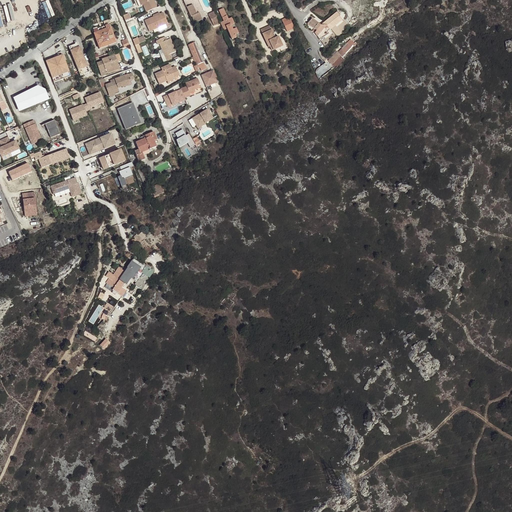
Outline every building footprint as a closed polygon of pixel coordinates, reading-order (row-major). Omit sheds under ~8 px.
[(136,0),(139,6),(143,4),(146,12),(157,8),(153,0),(136,0)] [(186,7),(191,17),(195,15),(197,20),(202,18),(199,13),(197,14),(193,5),(186,7)] [(224,21),(220,23),(224,30),(227,29),(232,39),(236,37),(235,34),(238,33),(236,28),(235,28),(233,29),(231,25),(233,24),(234,24),(231,18),(230,18),(228,19),(224,8),(219,10),(224,21)] [(208,21),(217,17),(214,10),(205,14),(208,21)] [(153,30),(155,33),(169,27),(163,13),(160,14),(159,14),(160,15),(155,18),(154,16),(153,17),(145,20),(150,31),(153,30)] [(328,32),(326,30),(328,28),(330,30),(333,28),(342,20),(339,16),(337,13),(327,21),(324,25),(325,26),(323,28),(321,26),(313,19),(308,25),(317,31),(315,33),(320,37),(323,36),(324,36),(329,33),(328,32)] [(135,17),(125,21),(127,26),(137,22),(135,17)] [(295,28),(289,17),(282,20),(287,32),(295,28)] [(109,25),(93,31),(94,34),(110,28),(109,25)] [(272,51),(283,46),(278,37),(275,38),(270,26),(261,30),(269,47),(270,46),(272,51)] [(110,28),(94,34),(99,48),(116,42),(110,28)] [(164,54),(167,62),(172,59),(170,54),(176,51),(172,44),(172,43),(170,39),(167,40),(165,37),(156,41),(158,44),(159,44),(162,49),(164,54)] [(337,52),(328,60),(332,65),(341,56),(342,57),(355,43),(351,40),(347,44),(348,44),(344,50),(342,49),(338,53),(337,52)] [(69,47),(81,76),(90,72),(78,43),(69,47)] [(194,43),(188,45),(198,68),(205,66),(204,62),(203,63),(194,43)] [(146,45),(142,47),(145,56),(150,54),(146,45)] [(159,51),(164,63),(167,62),(164,54),(162,49),(159,51)] [(46,61),(54,82),(71,76),(63,55),(46,61)] [(102,60),(102,61),(97,63),(101,76),(107,74),(105,70),(118,65),(114,55),(102,60)] [(159,84),(167,81),(168,84),(177,80),(176,77),(179,76),(176,66),(172,68),(170,64),(161,68),(162,71),(155,74),(159,84)] [(120,69),(118,65),(105,70),(107,74),(120,69)] [(214,70),(201,75),(206,88),(219,83),(214,70)] [(111,83),(105,85),(109,97),(115,95),(115,93),(119,92),(118,88),(122,87),(122,88),(132,85),(130,81),(128,74),(110,81),(111,83)] [(186,87),(181,89),(184,99),(203,91),(197,78),(185,84),(186,87)] [(181,89),(163,97),(167,108),(185,101),(184,99),(181,89)] [(20,111),(48,100),(45,92),(44,90),(42,90),(41,90),(33,93),(32,91),(15,98),(20,111)] [(86,103),(82,105),(86,112),(104,106),(99,94),(84,99),(86,103)] [(118,110),(126,129),(141,123),(133,104),(118,110)] [(82,105),(68,110),(73,123),(88,117),(86,112),(82,105)] [(197,115),(192,118),(197,127),(205,122),(205,123),(213,118),(208,109),(200,114),(200,115),(198,116),(197,115)] [(60,134),(54,120),(45,124),(51,138),(60,134)] [(34,124),(32,121),(24,124),(26,128),(25,128),(31,141),(33,140),(34,142),(42,139),(39,133),(37,134),(36,132),(38,131),(35,124),(34,124)] [(190,148),(195,144),(189,134),(186,135),(182,129),(175,134),(179,140),(177,140),(179,147),(187,142),(190,148)] [(158,142),(154,132),(137,139),(139,141),(136,142),(139,150),(135,151),(139,161),(145,159),(143,155),(142,152),(148,150),(157,147),(155,143),(158,142)] [(115,145),(111,134),(85,145),(89,155),(115,145)] [(8,137),(4,139),(12,156),(20,152),(15,142),(10,142),(8,137)] [(0,142),(2,148),(0,148),(0,156),(1,160),(12,156),(4,139),(0,140),(0,142)] [(41,152),(32,155),(35,161),(38,160),(42,170),(70,160),(66,149),(43,157),(41,152)] [(103,170),(124,161),(120,151),(99,159),(103,170)] [(126,178),(136,174),(132,162),(117,168),(124,186),(128,184),(126,178)] [(30,163),(10,172),(15,181),(35,172),(30,163)] [(143,167),(138,170),(144,184),(150,181),(143,167)] [(76,178),(48,188),(50,193),(68,188),(71,199),(81,195),(76,178)] [(152,191),(154,196),(163,192),(159,183),(150,188),(152,191)] [(25,217),(37,215),(34,193),(22,194),(25,217)] [(142,239),(145,237),(142,232),(134,239),(136,241),(140,237),(142,239)] [(133,259),(131,262),(139,268),(138,269),(144,273),(135,286),(141,290),(155,271),(146,265),(145,267),(140,264),(133,259)] [(134,286),(135,286),(144,273),(138,269),(139,268),(131,262),(128,267),(121,277),(119,280),(114,288),(113,290),(114,290),(118,293),(125,283),(128,286),(132,279),(137,282),(134,286)] [(114,288),(119,280),(115,278),(115,277),(109,285),(114,288)] [(228,287),(218,300),(230,309),(231,307),(236,301),(234,299),(238,294),(228,287)] [(95,324),(103,306),(97,304),(89,322),(95,324)]
